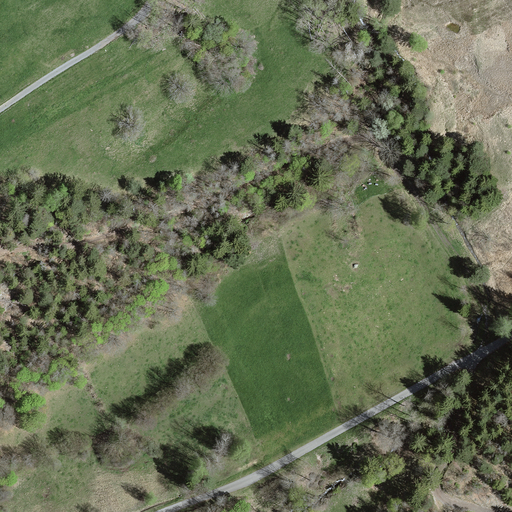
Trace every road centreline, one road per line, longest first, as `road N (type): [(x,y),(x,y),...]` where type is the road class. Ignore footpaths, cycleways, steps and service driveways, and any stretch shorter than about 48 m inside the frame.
road 1 (track): [(478,354),(487,323),(479,293),(372,138),(351,137),(170,218),(79,244),(0,253)]
road 2 (unclassified): [(511,333),(251,478),(165,511)]
road 3 (unclassified): [(152,0),(112,38),(0,109)]
